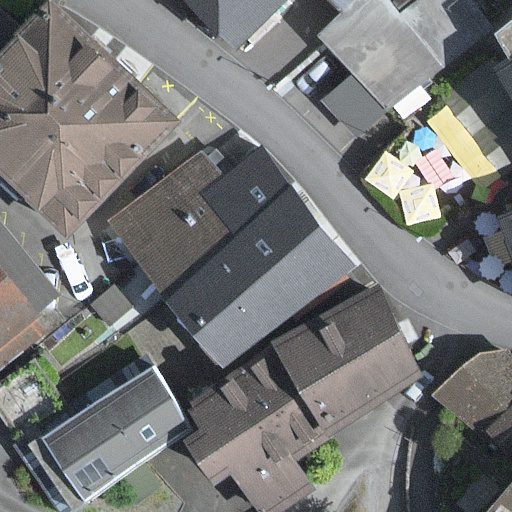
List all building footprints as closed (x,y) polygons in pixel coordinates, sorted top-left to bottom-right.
[(203,0),(244,43),(289,0),(203,0)] [(382,0),(364,0),(326,34),(360,73),(389,105),(393,110),(489,26),(466,0),(419,0),(399,18),(382,0)] [(25,34),(0,12),(0,177),(72,240),(176,120),(47,8),(25,34)] [(357,133),(389,105),(360,73),(329,100),(357,133)] [(511,141),(476,75),(429,101),(470,177),(511,155),(511,141)] [(210,190),(244,233),(298,190),(263,148),(226,178),(210,190)] [(244,233),(210,190),(226,178),(205,151),(118,220),(173,289),(244,233)] [(298,190),(244,233),(173,289),(232,364),(357,265),(298,190)] [(0,364),(45,329),(0,271),(0,364)] [(425,370),(375,289),(197,398),(213,425),(195,436),(222,479),(238,469),(264,511),(269,511),(311,487),(290,453),(425,370)] [(511,404),(511,371),(490,348),(441,394),(480,435),(511,404)] [(185,426),(148,373),(46,443),(83,496),(185,426)] [(511,511),(511,491),(495,511),(511,511)]
